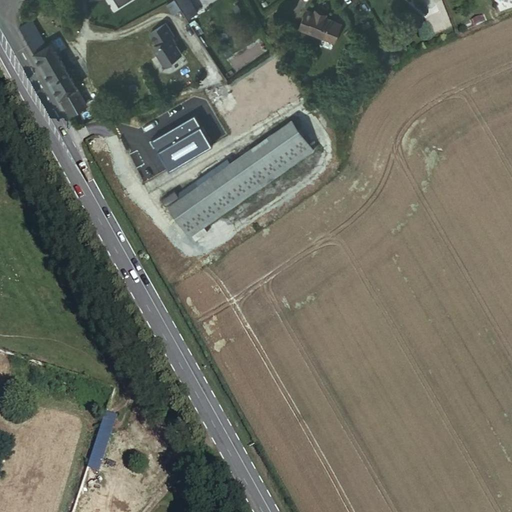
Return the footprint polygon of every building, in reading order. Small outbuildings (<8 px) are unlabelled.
[(182,8),(176,0),(175,0),(169,5),(175,14),(182,8)] [(198,14),(189,0),(179,0),(191,18),(198,14)] [(315,11),(307,8),(298,26),(336,42),(343,23),(325,16),(327,12),(316,7),(315,11)] [(19,26),(70,114),(85,104),(50,44),(46,46),(31,21),(19,26)] [(167,23),(151,33),(158,45),(154,47),(165,64),(168,65),(173,62),(174,59),(183,54),(172,37),(175,35),(167,23)] [(238,79),(243,90),(277,75),(272,64),(238,79)] [(313,154),(296,128),(293,130),(285,127),(233,161),(168,207),(189,237),(247,198),(313,154)] [(156,414),(138,425),(159,463),(177,453),(156,414)]
